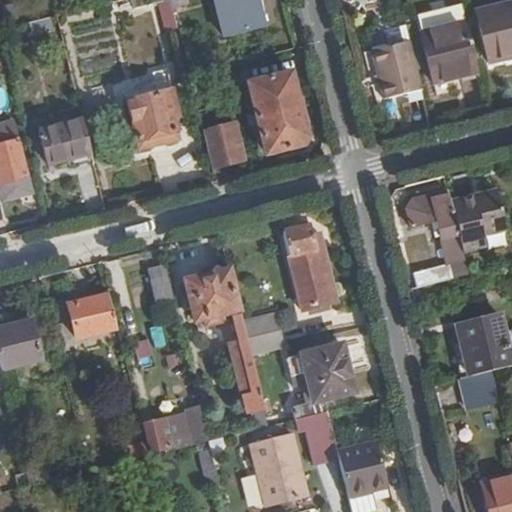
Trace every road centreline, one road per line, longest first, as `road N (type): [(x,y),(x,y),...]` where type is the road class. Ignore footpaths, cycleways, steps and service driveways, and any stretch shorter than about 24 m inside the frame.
road 1 (residential): [(356,173),(0,262)]
road 2 (residential): [(356,173),(439,511)]
road 3 (residential): [(313,0),(356,173)]
road 4 (residential): [(356,173),(511,134)]
